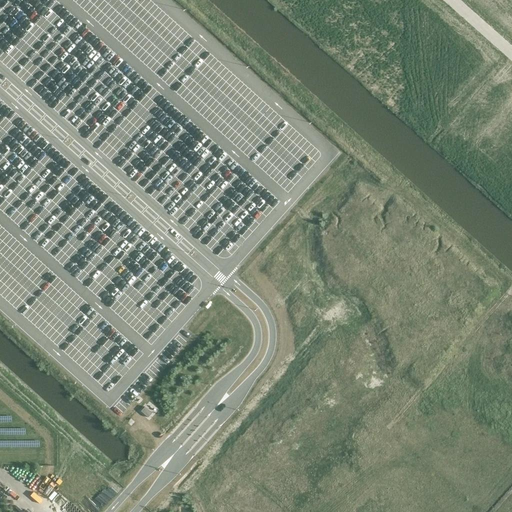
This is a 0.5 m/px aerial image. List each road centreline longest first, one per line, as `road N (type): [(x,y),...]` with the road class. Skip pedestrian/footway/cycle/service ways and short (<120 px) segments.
road 1 (unclassified): [(212,399),(110,511)]
road 2 (unclassified): [(135,511),(229,406)]
